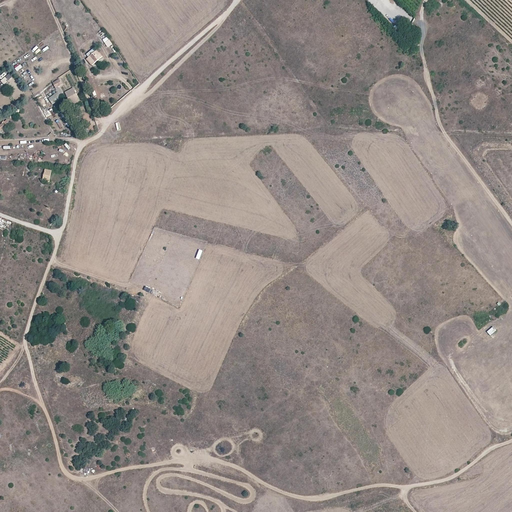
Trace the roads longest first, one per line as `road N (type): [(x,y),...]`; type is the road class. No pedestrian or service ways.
road 1 (track): [(59,235),(25,340),(56,444),(73,472),(202,457),(226,462),(281,496),(409,487)]
road 2 (track): [(59,235),(83,144),(237,0)]
road 3 (track): [(511,214),(434,103),(421,49),(425,0)]
road 4 (track): [(99,135),(48,0)]
